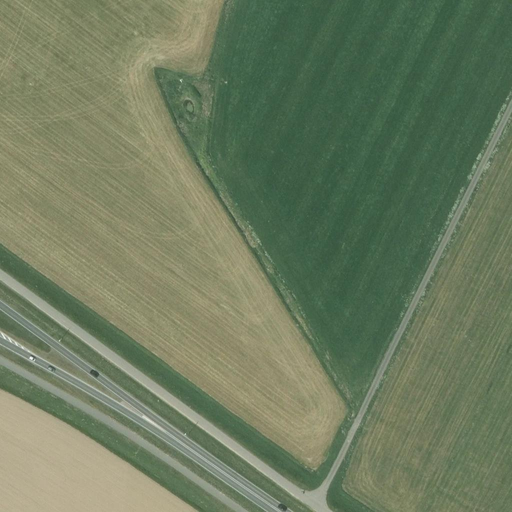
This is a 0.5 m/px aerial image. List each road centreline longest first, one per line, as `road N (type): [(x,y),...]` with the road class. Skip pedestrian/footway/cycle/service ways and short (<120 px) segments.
road 1 (unclassified): [(324,511),(0,274)]
road 2 (unclassified): [(0,361),(106,420),(241,511)]
road 3 (primary): [(170,436),(0,306)]
road 4 (primary): [(0,341),(170,436)]
road 5 (primary): [(279,511),(170,436)]
